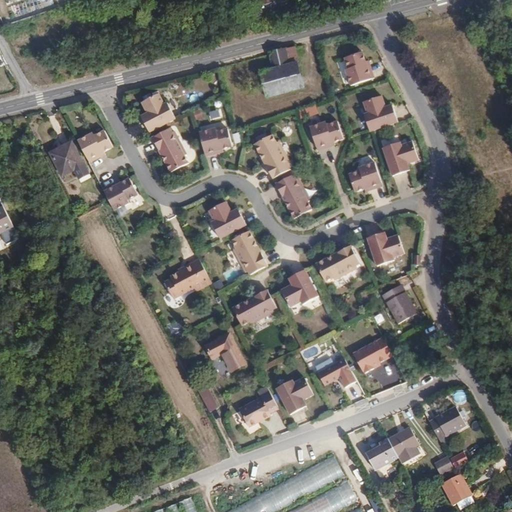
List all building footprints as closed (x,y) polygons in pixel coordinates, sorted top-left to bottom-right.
[(287,0),(258,0),(262,13),(289,6),(287,0)] [(274,71),(262,74),(268,98),(304,89),(294,49),(270,55),(274,71)] [(365,62),(362,52),(344,58),(348,69),(345,71),(351,86),(374,78),(369,65),(366,66),(365,62)] [(142,122),(149,135),(175,121),(167,105),(163,106),(158,96),(141,105),(149,119),(142,122)] [(371,132),(399,123),(394,109),(387,112),(382,97),(364,103),(368,114),(365,115),(371,132)] [(309,118),(320,114),(316,105),(306,109),(309,118)] [(211,120),(222,118),(220,110),(209,112),(211,120)] [(310,128),(318,151),(331,146),(330,143),(334,142),(344,139),(338,121),(327,125),(326,122),(310,128)] [(284,136),(292,136),(292,127),(284,127),(284,136)] [(200,134),(206,158),(220,154),(219,151),(223,150),(233,147),(228,129),(217,133),(216,130),(200,134)] [(170,131),(152,140),(171,175),(188,165),(184,158),(186,157),(174,133),(172,135),(170,131)] [(99,155),(103,153),(112,148),(103,132),(93,138),(91,135),(77,143),(88,164),(101,157),(99,155)] [(255,145),(273,180),(291,170),(289,166),(291,165),(279,142),(277,143),(273,135),(255,145)] [(84,164),(72,142),(52,152),(63,174),(84,164)] [(384,149),(393,177),(407,172),(404,165),(419,160),(413,143),(402,146),(401,143),(384,149)] [(383,186),(375,163),(359,169),(360,172),(349,175),(355,193),(365,190),(369,188),(370,191),(383,186)] [(296,180),(294,176),(276,185),(294,220),(312,211),(308,203),(310,201),(298,178),(296,180)] [(137,196),(129,179),(120,184),(116,186),(115,184),(102,191),(114,212),(129,204),(127,201),(137,196)] [(220,239),(247,225),(240,213),(234,216),(227,202),(209,211),(215,222),(212,223),(220,239)] [(5,243),(19,237),(4,206),(0,208),(0,235),(2,235),(5,243)] [(251,275),(268,266),(250,232),(232,241),(236,248),(234,250),(246,273),(249,272),(251,275)] [(383,235),(369,239),(378,267),(395,262),(394,259),(406,255),(400,237),(385,241),(383,235)] [(316,265),(326,282),(334,278),(335,281),(358,268),(357,266),(361,264),(351,247),(316,265)] [(210,281),(198,256),(182,265),(183,267),(169,275),(170,277),(164,281),(173,297),(193,286),(195,290),(210,281)] [(319,297),(305,271),(293,277),(296,284),(282,291),(291,308),(302,302),(304,305),(319,297)] [(418,314),(403,286),(383,296),(399,325),(418,314)] [(277,308),(268,291),(233,309),(242,327),(250,322),(251,325),(274,312),(273,310),(277,308)] [(250,367),(233,337),(210,350),(216,362),(226,357),(236,375),(250,367)] [(389,347),(394,344),(389,337),(384,340),(389,347)] [(392,355),(389,347),(384,340),(384,339),(354,355),(362,370),(392,355)] [(352,372),(346,360),(336,365),(333,360),(321,365),(325,372),(319,374),(325,386),(352,372)] [(276,388),(290,414),(303,408),(299,401),(313,394),(305,377),(294,383),(293,380),(276,388)] [(272,414),(280,409),(268,387),(259,392),(262,398),(241,409),(251,428),(273,416),(272,414)] [(222,412),(210,389),(202,393),(214,416),(222,412)] [(467,419),(463,412),(460,414),(457,408),(430,422),(440,441),(467,427),(464,421),(467,419)] [(410,427),(389,439),(399,457),(420,445),(410,427)] [(399,457),(389,439),(365,453),(376,471),(399,459),(399,457)] [(455,469),(469,462),(465,452),(451,459),(455,469)] [(337,459),(223,509),(224,511),(273,511),(346,480),(337,459)] [(444,475),(453,470),(448,462),(439,467),(444,475)] [(378,472),(381,478),(390,474),(387,468),(378,472)] [(473,496),(461,474),(443,484),(457,511),(471,505),(468,499),(473,496)] [(349,483),(290,511),(339,511),(359,502),(349,483)]
